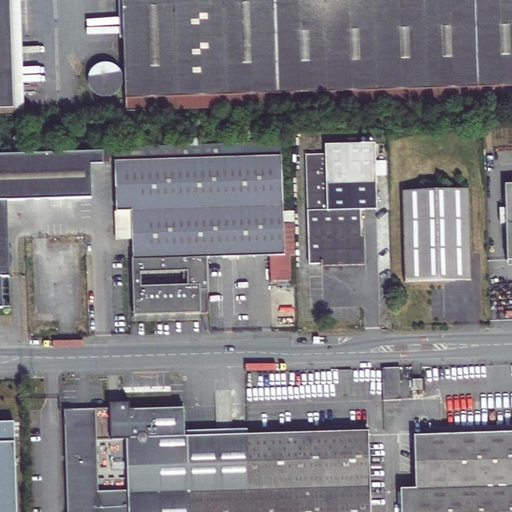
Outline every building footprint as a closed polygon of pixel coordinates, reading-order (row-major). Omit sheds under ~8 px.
[(0,0),(0,114),(26,114),(22,0),(0,0)] [(511,0),(121,0),(125,100),(511,87),(511,0)] [(114,65),(110,64),(106,63),(101,64),(97,65),(94,68),(91,71),(89,75),(88,79),(88,83),(90,88),(92,91),(95,94),(99,96),(103,98),(107,98),(112,97),(115,95),(119,91),(121,88),(122,84),(123,80),(122,75),(120,71),(117,68),(114,65)] [(511,87),(125,100),(125,112),(511,99),(511,87)] [(375,143),(375,154),(387,153),(387,143),(375,143)] [(291,257),(297,257),(296,212),(284,213),(282,144),(113,150),(116,242),(131,241),(134,317),(207,314),(205,260),(213,260),(215,320),(241,319),(239,259),(270,258),(272,329),(297,329),(295,280),(291,281),(291,257)] [(306,155),(309,264),(323,264),(362,262),(361,237),(360,210),(376,209),(374,144),(325,145),(325,155),(306,155)] [(0,308),(2,309),(1,278),(9,278),(6,202),(91,199),(90,166),(90,153),(0,155),(0,308)] [(102,153),(90,153),(90,166),(103,165),(102,153)] [(405,282),(471,280),(468,189),(402,191),(405,282)] [(361,237),(362,262),(323,264),(323,266),(364,265),(364,237),(361,237)] [(400,369),(383,369),(383,400),(400,400),(400,369)] [(413,390),(422,390),(421,379),(412,380),(413,390)] [(183,407),(65,412),(68,511),(370,511),(367,433),(184,439),(183,407)] [(0,511),(16,511),(13,423),(0,423),(0,511)] [(402,511),(511,511),(511,433),(416,437),(418,491),(402,492),(402,511)]
